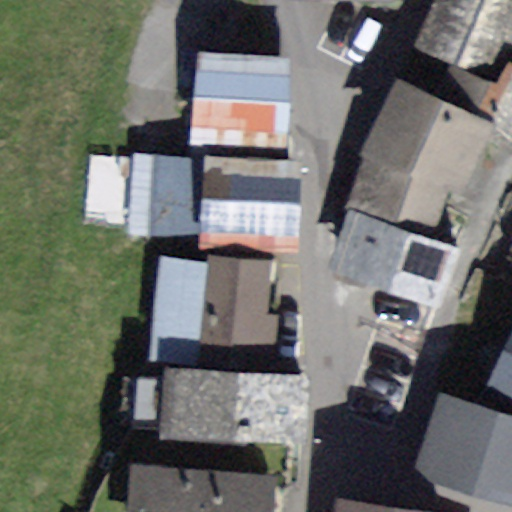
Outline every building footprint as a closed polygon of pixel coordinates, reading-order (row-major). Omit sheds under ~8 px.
[(507,3),(498,0),(415,0),(395,48),(477,77),(507,3)] [(269,55),(169,51),(166,149),(273,151),(269,55)] [(476,86),(431,76),(418,99),(511,147),(511,75),(488,63),(476,86)] [(462,128),(366,80),(329,203),(424,238),(462,128)] [(274,162),(123,159),(123,254),(277,261),(274,162)] [(444,251),(331,211),(321,270),(435,311),(444,251)] [(275,267),(142,263),(132,348),(265,351),(275,267)] [(511,301),(494,295),(467,388),(511,400),(511,301)] [(292,373),(131,373),(131,443),(292,443),(292,373)] [(511,473),(511,417),(419,396),(394,476),(506,502),(511,473)] [(254,511),(255,472),(100,463),(96,511),(254,511)] [(406,511),(320,498),(319,511),(406,511)]
